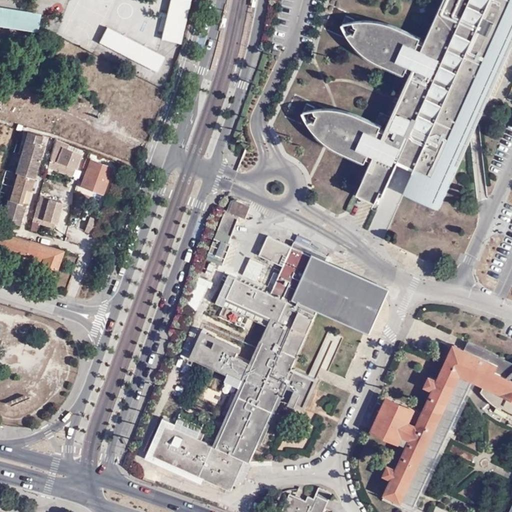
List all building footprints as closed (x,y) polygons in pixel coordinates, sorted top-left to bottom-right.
[(188,1),(185,0),(170,0),(161,40),(180,45),(184,27),(191,1),(188,1)] [(511,0),(448,0),(428,48),(423,46),(425,41),(395,28),(389,26),(377,24),(372,24),(358,25),(352,27),(347,29),(349,34),(357,45),(365,53),(372,60),(379,64),(410,77),(412,72),(418,74),(415,81),(418,83),(419,83),(399,131),(394,129),(391,137),(385,135),(387,129),(356,116),(344,114),(332,113),(320,114),(309,118),(315,128),(327,142),(340,152),(372,166),(375,160),(380,163),(371,186),(391,196),(405,164),(421,171),(423,168),(427,171),(420,187),(442,196),(449,178),(448,177),(449,174),(454,176),(461,159),(459,158),(462,152),(464,152),(484,106),(480,104),(484,96),(489,98),(509,49),(504,47),(509,37),(511,37),(511,0)] [(0,26),(38,33),(41,13),(0,5),(0,26)] [(154,73),(162,59),(105,28),(97,42),(154,73)] [(511,54),(511,37),(509,37),(504,47),(509,49),(489,98),(484,96),(480,104),(484,106),(464,152),(462,152),(459,158),(461,159),(454,176),(449,174),(448,177),(449,178),(442,196),(420,187),(427,171),(423,168),(421,171),(411,196),(446,210),(511,54)] [(418,83),(415,81),(394,129),(399,131),(419,83),(418,83)] [(0,170),(4,171),(17,127),(0,122),(0,170)] [(43,136),(27,131),(15,172),(17,173),(9,199),(7,199),(1,219),(20,225),(44,144),(41,144),(43,136)] [(66,147),(68,144),(55,139),(55,140),(48,161),(52,162),(53,160),(75,167),(81,153),(66,147)] [(112,167),(87,158),(83,167),(88,169),(82,184),(102,192),(112,167)] [(73,174),(75,167),(53,160),(52,162),(48,161),(47,165),(73,174)] [(390,200),(391,196),(371,186),(368,191),(387,199),(390,200)] [(384,206),(387,199),(368,191),(366,198),(384,206)] [(61,202),(39,194),(33,215),(56,222),(61,202)] [(253,204),(239,198),(235,200),(231,210),(248,216),(253,204)] [(241,217),(227,211),(209,257),(226,264),(234,242),(231,241),(241,217)] [(54,227),(56,222),(33,215),(32,220),(54,227)] [(85,230),(94,233),(99,219),(90,216),(85,230)] [(53,272),(60,249),(0,229),(0,242),(25,250),(43,255),(41,261),(39,268),(53,272)] [(325,264),(328,259),(330,254),(297,240),(294,244),(271,234),(262,252),(286,263),(274,290),(239,274),(227,301),(271,322),(265,336),(267,337),(263,345),(260,344),(254,359),(240,353),(243,345),(221,334),(216,344),(205,339),(203,343),(199,342),(193,354),(231,371),(232,369),(246,376),(249,378),(246,385),(243,393),(239,400),(236,408),(232,416),(229,424),(224,434),(220,443),(216,442),(169,421),(155,451),(233,487),(241,469),(236,466),(241,458),(245,460),(247,455),(252,458),(261,439),(264,431),(268,423),(272,415),(275,407),(279,400),(282,392),(285,394),(292,398),(291,400),(298,404),(299,401),(306,404),(319,376),(298,366),(295,370),(293,369),(322,304),(361,322),(377,288),(325,264)] [(25,250),(4,244),(3,249),(24,256),(25,250)] [(43,255),(25,250),(24,256),(41,261),(43,255)] [(379,282),(328,259),(325,264),(377,288),(379,282)] [(259,264),(254,276),(268,281),(272,269),(259,264)] [(198,309),(206,284),(195,281),(187,306),(198,309)] [(384,291),(377,288),(361,322),(369,325),(384,291)] [(466,348),(499,363),(503,356),(469,341),(466,348)] [(499,363),(466,348),(457,343),(440,379),(432,375),(428,384),(436,388),(425,411),(390,395),(375,427),(410,444),(399,467),(391,463),(387,472),(395,476),(389,491),(398,495),(417,504),(418,502),(458,416),(476,376),(487,381),(483,389),(492,398),(498,404),(506,409),(511,411),(511,511),(511,377),(496,369),(499,363)] [(511,374),(511,360),(503,356),(499,363),(496,369),(511,377),(511,374)] [(220,443),(224,434),(221,432),(216,442),(220,443)] [(241,469),(245,460),(241,458),(236,466),(241,469)] [(292,489),(287,500),(290,501),(286,511),(288,511),(324,511),(328,503),(325,502),(327,496),(331,497),(334,490),(322,484),(316,495),(312,493),(309,498),(292,489)] [(416,507),(417,504),(398,495),(397,498),(416,507)] [(438,511),(418,502),(417,504),(416,507),(425,511),(438,511)]
